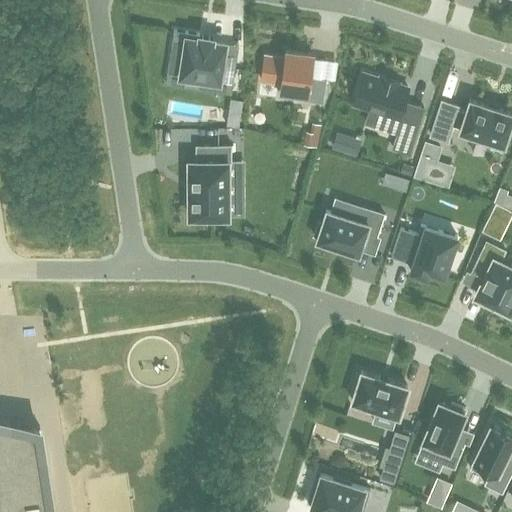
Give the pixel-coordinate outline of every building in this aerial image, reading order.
[(180,72),(218,78),(223,45),(211,43),(212,38),(199,35),(199,33),(173,29),(169,55),(182,58),(180,72)] [(263,64),(283,67),(281,79),(324,85),(327,64),(312,61),(315,38),(289,33),(288,40),(268,37),(263,64)] [(363,72),(355,97),(371,102),(370,108),(386,113),(381,127),(397,132),(392,147),(409,152),(417,127),(401,121),(408,101),(403,100),(408,86),(397,83),(398,81),(380,75),(380,77),(363,72)] [(442,100),(431,134),(447,139),(452,124),(461,127),(460,129),(474,133),(473,138),(488,143),(489,138),(504,143),(511,117),(511,112),(497,107),(498,106),(496,106),(488,103),(486,103),(486,104),(471,99),(471,98),(470,98),(469,99),(466,110),(458,107),(458,105),(442,100)] [(337,130),(332,146),(348,150),(353,135),(337,130)] [(420,154),(437,159),(441,144),(424,139),(420,154)] [(195,161),(189,162),(195,217),(233,213),(227,161),(231,160),(229,141),(193,145),(195,161)] [(400,170),(412,174),(416,165),(402,161),(400,170)] [(500,186),(493,200),(504,204),(508,189),(500,186)] [(318,219),(313,234),(317,235),(316,238),(358,252),(364,231),(376,234),(383,212),(361,204),(356,217),(326,208),(322,220),(318,219)] [(481,230),(500,238),(506,225),(488,216),(481,230)] [(403,227),(394,255),(415,262),(413,270),(430,275),(431,269),(447,274),(460,235),(423,223),(420,232),(403,227)] [(510,252),(491,243),(474,275),(487,281),(480,294),(491,300),(489,302),(511,314),(511,266),(504,263),(510,252)] [(370,389),(365,405),(369,406),(365,416),(411,431),(420,403),(374,388),(374,391),(370,389)] [(455,396),(432,440),(456,452),(454,457),(466,463),(478,439),(468,433),(482,405),(468,398),(466,401),(455,396)] [(0,511),(52,511),(40,426),(0,417),(0,511)] [(511,427),(494,418),(472,461),(489,470),(486,477),(504,486),(511,469),(511,459),(505,455),(511,441),(511,427)] [(394,429),(389,445),(404,450),(408,433),(394,429)] [(383,466),(379,477),(394,482),(398,469),(383,466)] [(319,467),(308,502),(339,511),(359,511),(368,484),(348,477),(349,475),(332,469),(331,472),(319,467)] [(426,501),(441,507),(451,482),(437,476),(426,501)] [(445,502),(443,508),(449,511),(450,511),(454,505),(445,502)]
